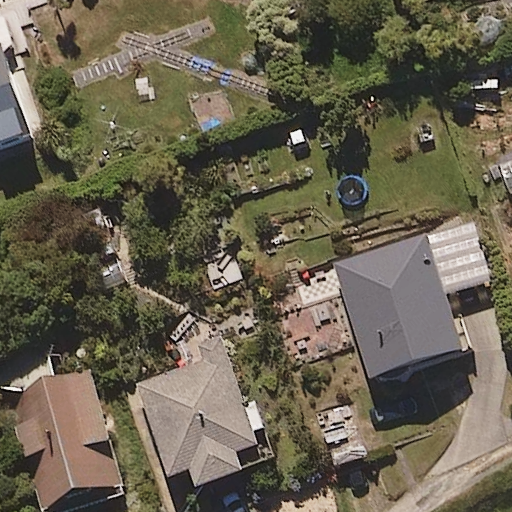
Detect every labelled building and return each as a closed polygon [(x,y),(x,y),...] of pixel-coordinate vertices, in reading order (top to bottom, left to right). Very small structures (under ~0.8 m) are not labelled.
[(3,53),(11,50),(4,30),(0,19),(0,142),(31,131),(3,53)] [(226,89),(191,101),(203,133),(238,121),(226,89)] [(493,288),(475,228),(336,270),(371,386),(466,358),(449,302),(493,288)] [(241,455),(262,447),(256,432),(266,428),(254,398),(246,401),(221,337),(199,346),(203,358),(132,386),(168,476),(191,467),(198,485),(245,466),(241,455)] [(89,364),(6,390),(43,511),(63,511),(120,495),(102,439),(112,436),(89,364)]
